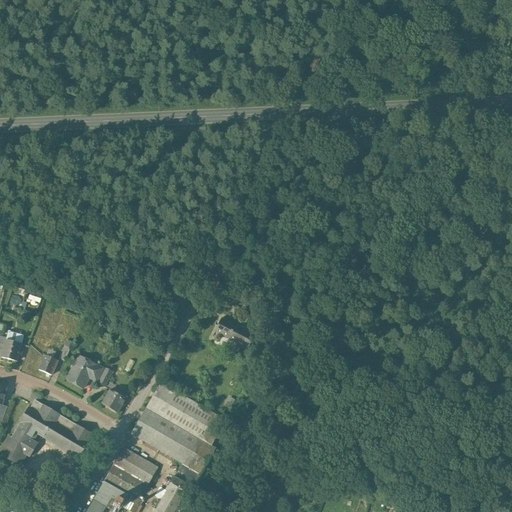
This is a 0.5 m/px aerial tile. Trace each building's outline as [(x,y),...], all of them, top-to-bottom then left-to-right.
[(253,337),(229,323),(221,337),(245,351),(253,337)] [(21,345),(6,341),(5,343),(1,358),(17,362),(21,345)] [(70,349),(64,346),(58,359),(65,362),(70,349)] [(58,361),(45,356),(39,371),(51,376),(54,370),(55,368),(58,361)] [(102,369),(79,357),(66,380),(83,389),(89,378),(96,381),(102,369)] [(131,364),(125,374),(132,378),(138,368),(131,364)] [(112,372),(106,369),(98,384),(104,388),(112,372)] [(221,419),(161,384),(146,409),(211,447),(222,427),(224,428),(225,426),(223,425),(226,421),(225,421),(221,419)] [(114,393),(110,390),(101,404),(117,414),(127,398),(115,391),(114,393)] [(30,406),(20,422),(19,423),(20,424),(12,438),(9,436),(0,449),(0,455),(19,466),(19,467),(26,455),(30,457),(37,445),(38,445),(32,441),(37,434),(79,459),(79,458),(88,443),(89,443),(88,442),(93,435),(92,434),(77,426),(77,425),(59,415),(59,414),(44,406),(44,405),(43,406),(35,400),(32,406),(30,405),(30,406)] [(211,447),(146,409),(131,436),(182,465),(178,472),(196,482),(215,449),(211,447)] [(158,468),(123,448),(113,466),(148,486),(158,468)] [(132,511),(148,486),(113,466),(93,500),(106,508),(113,511),(118,511),(121,507),(129,511),(132,511)] [(174,511),(190,484),(184,480),(183,483),(173,477),(166,490),(168,490),(155,511),(174,511)] [(104,511),(106,508),(93,500),(86,511),(104,511)]
